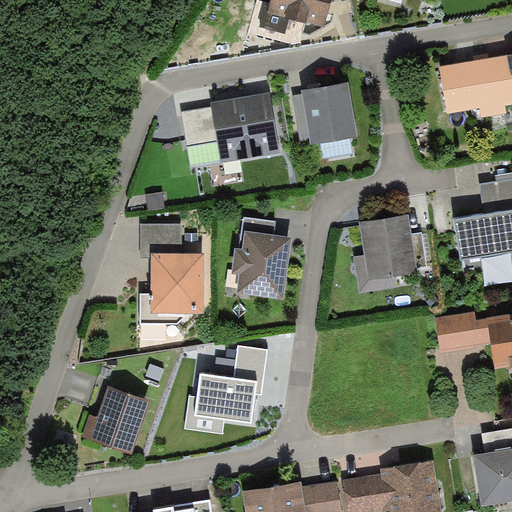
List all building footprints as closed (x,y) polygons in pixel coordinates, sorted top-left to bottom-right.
[(270,0),(264,23),(286,29),(289,20),(306,25),(307,23),(324,28),(332,0),(270,0)] [(511,105),(511,86),(507,57),(482,61),(441,68),(449,115),(479,109),(481,119),(506,115),(505,107),(511,105)] [(357,140),(348,85),(314,90),(302,92),(310,148),(357,140)] [(242,98),(211,103),(211,107),(217,143),(220,163),(279,154),(270,94),(242,98)] [(217,143),(211,107),(181,112),(187,148),(217,143)] [(497,182),(480,185),(484,211),(511,207),(511,174),(496,177),(497,182)] [(162,193),(146,195),(149,211),(165,209),(162,193)] [(511,213),(454,222),(454,227),(460,263),(511,255),(511,213)] [(385,220),(359,225),(364,256),(354,258),(360,294),(398,288),(396,279),(419,275),(409,217),(385,220)] [(276,223),(244,218),(242,233),(245,233),(274,237),(276,223)] [(181,226),(141,226),(140,259),(151,259),(151,256),(181,256),(181,226)] [(274,237),(245,233),(243,251),(235,250),(232,276),(240,277),(237,295),(284,302),(290,256),(293,240),(274,237)] [(181,256),(151,256),(151,259),(151,270),(151,293),(140,294),(140,323),(177,324),(187,313),(204,313),(205,256),(181,256)] [(440,354),(491,345),(487,320),(476,322),(474,313),(435,319),(440,354)] [(511,315),(487,320),(491,345),(495,372),(510,369),(510,371),(511,372),(511,315)] [(257,386),(256,393),(262,394),(268,350),(239,346),(239,351),(227,350),(226,357),(215,356),(213,375),(257,381),(257,386)] [(190,397),(186,428),(224,433),(226,420),(252,423),(256,393),(257,386),(257,381),(213,375),(202,374),(198,398),(190,397)] [(132,456),(150,404),(130,398),(108,390),(98,418),(90,416),(82,439),(132,456)] [(511,429),(481,434),(485,456),(511,451),(511,429)] [(480,457),(474,458),(482,508),(511,503),(511,451),(485,456),(480,457)] [(381,470),(381,474),(377,475),(382,511),(441,511),(433,462),(394,468),(381,470)] [(382,511),(377,475),(337,482),(342,511),(346,511),(382,511)] [(337,482),(301,488),(305,511),(341,511),(342,511),(337,482)] [(276,488),(243,493),(245,511),(305,511),(301,488),(301,484),(276,488)] [(154,511),(212,511),(210,500),(173,506),(173,509),(163,510),(154,511)]
